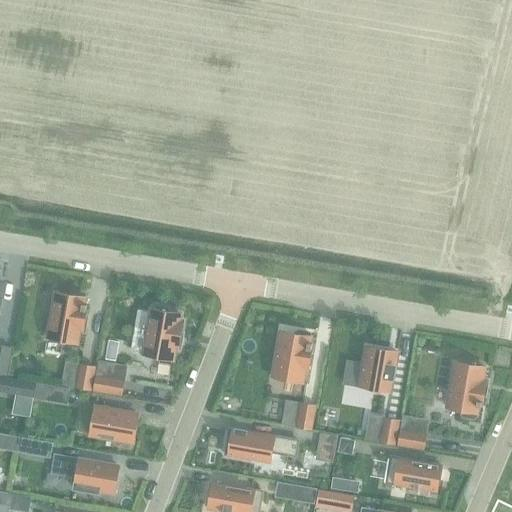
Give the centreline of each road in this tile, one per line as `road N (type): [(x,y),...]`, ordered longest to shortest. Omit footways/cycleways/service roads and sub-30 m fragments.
road 1 (residential): [(511,333),(235,285)]
road 2 (residential): [(153,511),(235,285)]
road 3 (residential): [(235,285),(0,244)]
